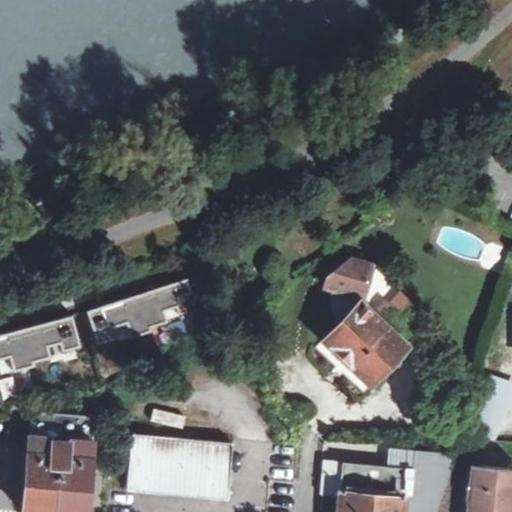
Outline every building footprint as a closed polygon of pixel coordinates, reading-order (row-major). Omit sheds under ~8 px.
[(325,278),(321,292),(366,301),(374,285),(353,257),(325,278)] [(193,281),(93,311),(103,344),(122,338),(119,327),(132,323),(136,338),(156,331),(155,328),(172,322),(169,311),(181,307),(184,316),(202,310),(193,281)] [(374,387),(408,350),(360,306),(326,343),(374,387)] [(77,316),(0,336),(0,370),(5,369),(2,358),(15,355),(19,370),(39,365),(38,361),(55,357),(52,346),(65,342),(67,351),(85,346),(77,316)] [(462,430),(492,443),(511,399),(511,387),(486,376),(462,430)] [(0,392),(2,400),(17,396),(12,377),(0,379),(0,392)] [(88,511),(98,419),(36,413),(26,511),(88,511)] [(229,499),(235,442),(135,433),(130,489),(229,499)] [(406,511),(410,465),(323,460),(321,492),(341,493),(340,511),(406,511)] [(406,511),(437,511),(451,471),(410,465),(406,511)] [(511,511),(511,468),(472,467),(471,473),(451,471),(437,511),(511,511)] [(340,511),(341,493),(321,492),(319,511),(340,511)]
